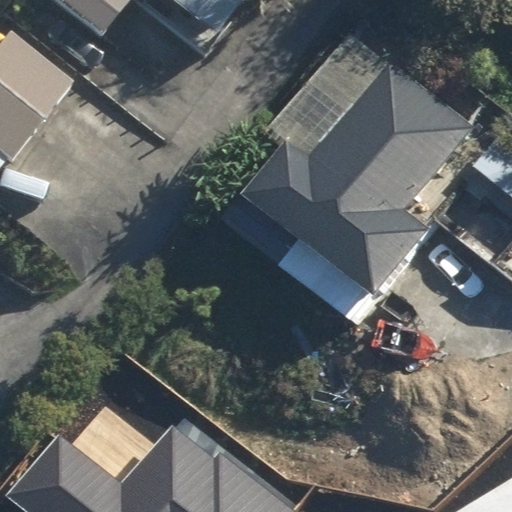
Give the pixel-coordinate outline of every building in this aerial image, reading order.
[(31,0),(95,46),(124,7),(114,0),(31,0)] [(139,0),(205,51),(245,0),(139,0)] [(0,52),(0,173),(0,174),(66,93),(6,45),(0,52)] [(244,224),(373,323),(429,252),(403,234),(474,143),(389,80),(308,185),(287,170),(244,224)] [(58,437),(11,495),(31,511),(283,511),(175,425),(122,489),(58,437)]
